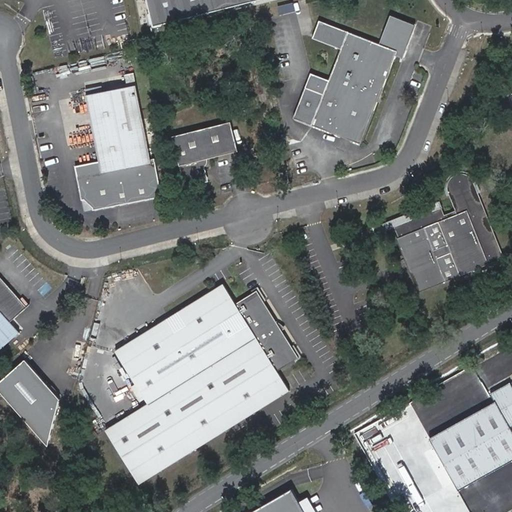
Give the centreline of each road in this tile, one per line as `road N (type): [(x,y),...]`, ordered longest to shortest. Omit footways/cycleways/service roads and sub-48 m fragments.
road 1 (unclassified): [(0,51),(42,236),(56,248),(102,254),(392,175),(413,146),(462,14)]
road 2 (tertiary): [(188,511),(511,309)]
road 3 (unknown): [(234,247),(103,332),(91,362),(100,391)]
road 4 (unknown): [(234,247),(253,261),(319,365)]
road 5 (unknown): [(343,192),(295,126),(297,61)]
road 6 (unknown): [(78,254),(84,288),(77,319),(47,376)]
